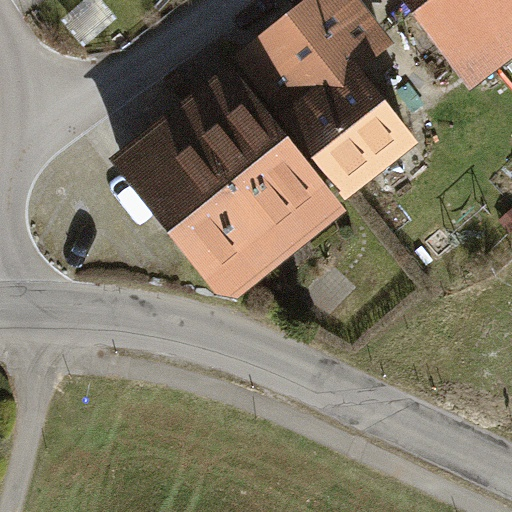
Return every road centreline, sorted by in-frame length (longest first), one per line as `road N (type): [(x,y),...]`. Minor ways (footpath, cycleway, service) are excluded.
road 1 (unclassified): [(14,311),(196,335),(511,475)]
road 2 (track): [(8,511),(36,371),(14,311)]
road 3 (unclassified): [(0,33),(15,60),(20,149),(0,209)]
